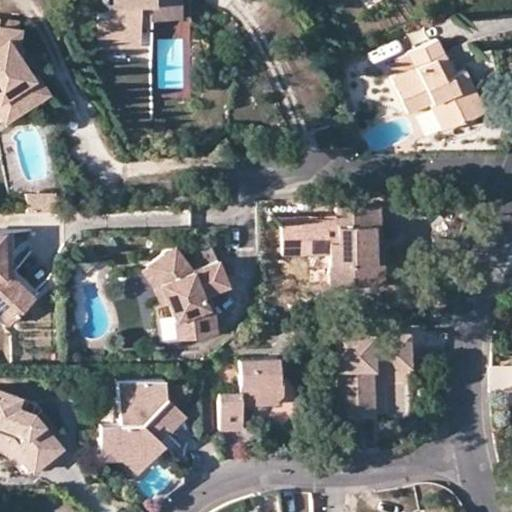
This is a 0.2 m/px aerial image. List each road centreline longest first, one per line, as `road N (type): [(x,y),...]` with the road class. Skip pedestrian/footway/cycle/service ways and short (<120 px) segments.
road 1 (residential): [(183,511),(255,473),(340,474),(473,453)]
road 2 (residential): [(511,191),(482,280),(471,347),(473,453)]
road 3 (residential): [(511,171),(493,165),(246,172)]
